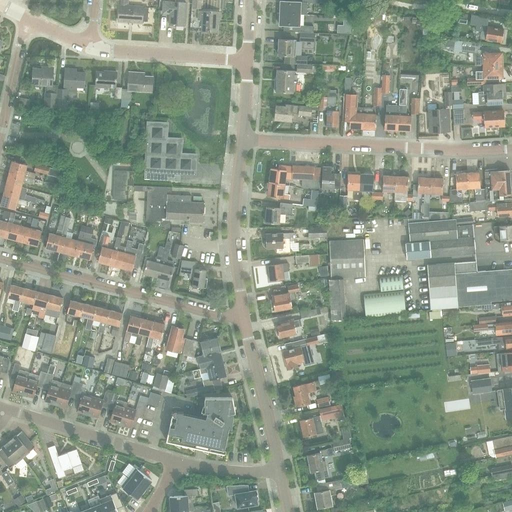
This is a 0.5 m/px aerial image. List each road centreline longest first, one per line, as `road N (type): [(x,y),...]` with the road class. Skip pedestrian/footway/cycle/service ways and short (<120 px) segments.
road 1 (residential): [(242,314),(0,257)]
road 2 (residential): [(460,150),(242,140)]
road 3 (residential): [(242,314),(233,226),(242,140)]
road 4 (residential): [(247,58),(86,42)]
road 5 (residential): [(279,468),(242,314)]
road 6 (residential): [(133,446),(5,407)]
road 7 (residential): [(0,139),(24,20)]
